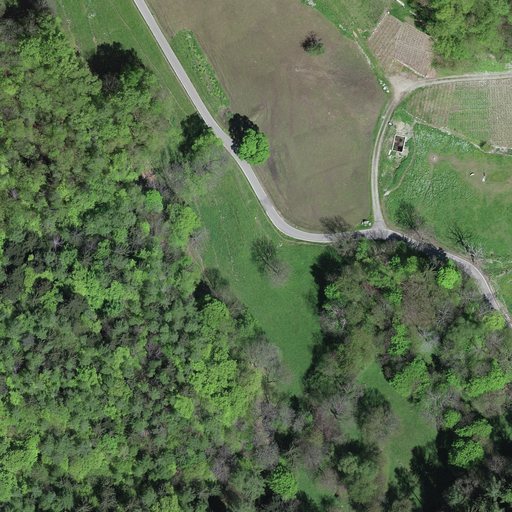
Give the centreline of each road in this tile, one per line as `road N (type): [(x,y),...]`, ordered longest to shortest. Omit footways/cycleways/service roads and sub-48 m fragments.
road 1 (unclassified): [(511,330),(469,268),(445,255),(390,236),(310,237),(279,223),(138,0)]
road 2 (track): [(379,234),(375,150),(394,100),(436,80),(511,74)]
road 3 (track): [(511,155),(423,128),(398,114),(394,100)]
